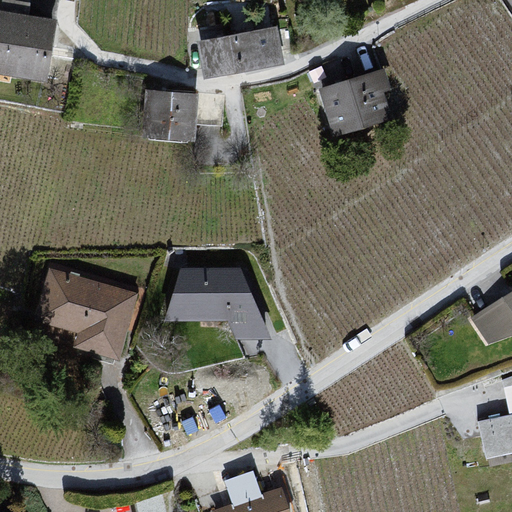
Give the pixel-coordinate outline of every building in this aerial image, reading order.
[(283,2),(200,8),(204,57),(286,51),(283,2)] [(0,8),(0,65),(36,74),(48,19),(0,8)] [(383,74),(322,92),(337,142),(397,121),(383,74)] [(198,94),(144,91),(141,142),(195,145),(198,94)] [(249,263),(158,267),(160,313),(251,308),(249,263)] [(135,291),(50,264),(33,315),(119,342),(135,291)] [(511,278),(470,299),(493,345),(511,335),(511,278)] [(511,389),(472,398),(485,456),(511,450),(511,389)] [(299,511),(293,479),(209,496),(211,511),(299,511)]
